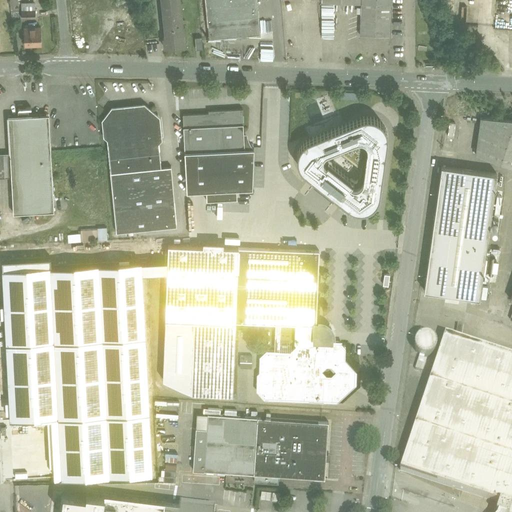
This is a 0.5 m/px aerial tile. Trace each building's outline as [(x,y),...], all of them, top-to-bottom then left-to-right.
[(162,0),(163,2),(162,2),(163,8),(164,8),(167,37),(164,37),(165,47),(185,46),(184,35),(179,0),(162,0)] [(205,0),(208,25),(209,35),(206,35),(206,38),(209,38),(260,33),(256,0),(205,0)] [(321,0),(321,1),(361,3),(360,35),(391,36),(391,0),(321,0)] [(36,4),(22,4),(22,18),(36,18),(36,4)] [(41,27),(24,28),(25,45),(42,44),(41,27)] [(202,37),(195,37),(196,49),(203,49),(202,37)] [(262,49),(260,55),(271,59),(273,53),(262,49)] [(216,112),(183,114),(185,151),(245,148),(243,108),(215,110),(216,112)] [(148,112),(136,113),(131,109),(115,111),(106,121),(111,172),(162,167),(157,118),(148,112)] [(50,112),(10,114),(11,150),(51,148),(50,112)] [(364,117),(308,139),(304,142),(301,146),(299,150),(297,154),(297,159),(298,164),(301,168),(304,172),(349,208),(354,210),(359,211),(364,211),(369,209),(372,207),(376,204),(378,200),(379,196),(388,137),(387,132),(386,128),(384,124),(380,121),(377,119),(373,117),(368,117),(364,117)] [(511,118),(481,117),(475,157),(499,161),(511,165),(511,295),(510,300),(511,300),(511,118)] [(446,135),(453,135),(454,123),(448,122),(446,135)] [(245,148),(185,151),(187,191),(206,190),(207,201),(237,199),(237,188),(253,187),(254,147),(245,148)] [(51,148),(11,150),(12,175),(53,173),(51,148)] [(162,167),(111,172),(117,232),(177,226),(172,166),(162,167)] [(497,173),(442,166),(424,290),(480,298),(497,173)] [(53,173),(12,175),(14,212),(54,210),(53,173)] [(98,228),(81,229),(81,240),(98,239),(98,228)] [(239,248),(169,245),(166,319),(195,320),(235,322),(239,248)] [(319,251),(239,248),(235,322),(236,322),(276,324),(281,324),(295,324),(316,325),(319,251)] [(49,257),(22,259),(20,260),(13,261),(12,261),(6,268),(6,269),(4,269),(4,281),(52,279),(52,267),(51,259),(49,257)] [(140,262),(52,267),(52,279),(4,281),(14,469),(61,466),(61,477),(151,472),(140,262)] [(195,320),(166,319),(163,380),(192,393),(195,320)] [(235,322),(195,320),(192,393),(233,394),(236,322),(235,322)] [(316,325),(295,324),(295,344),(297,346),(291,351),(280,351),(281,324),(276,324),(275,350),(267,350),(260,356),(259,392),(265,399),(314,401),(316,399),(319,401),(337,402),(356,384),(357,372),(345,359),(346,347),(340,342),(340,341),(331,340),(331,337),(333,337),(333,334),(332,332),(331,329),(332,329),(332,328),(332,327),(332,326),(331,325),(330,325),(329,325),(328,325),(327,325),(325,324),(323,323),(320,323),(320,325),(316,325)] [(408,348),(426,358),(435,341),(416,332),(408,348)] [(511,511),(511,355),(445,333),(399,471),(498,504),(495,511),(511,511)] [(238,367),(251,367),(252,355),(238,355),(238,367)] [(258,417),(197,413),(193,470),(254,473),(258,417)] [(328,422),(258,417),(254,473),(325,478),(328,422)] [(176,471),(165,470),(164,481),(175,482),(176,471)] [(214,511),(215,508),(87,492),(86,495),(63,492),(61,511),(60,511),(214,511)]
